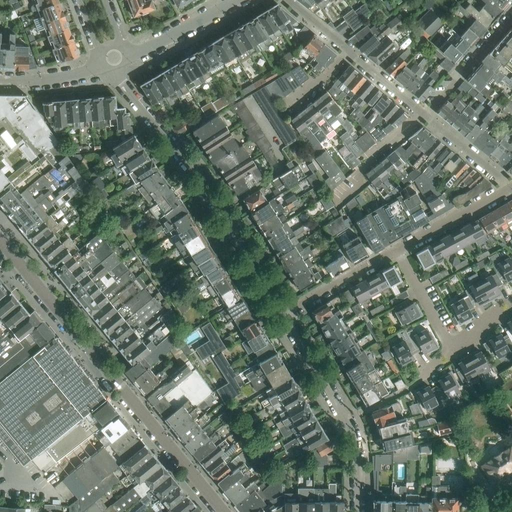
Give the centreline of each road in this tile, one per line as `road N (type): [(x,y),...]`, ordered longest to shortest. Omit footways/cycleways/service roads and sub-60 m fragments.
road 1 (tertiary): [(223,511),(6,249)]
road 2 (residential): [(281,316),(208,189),(129,96),(113,63)]
road 3 (residential): [(281,316),(353,437),(357,511)]
road 4 (residential): [(281,316),(397,252)]
road 5 (residential): [(397,252),(511,188)]
road 6 (residential): [(511,18),(424,115)]
road 7 (residential): [(131,54),(244,0)]
